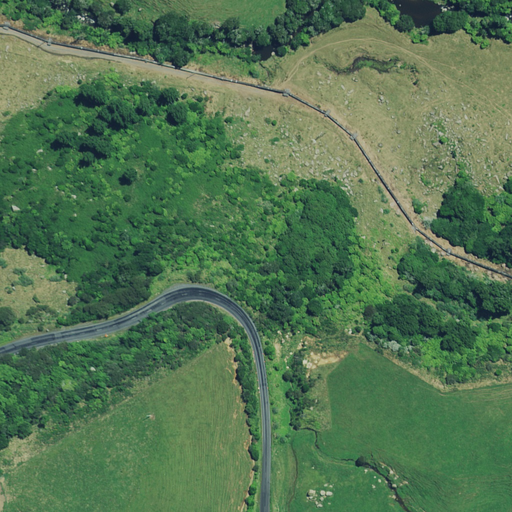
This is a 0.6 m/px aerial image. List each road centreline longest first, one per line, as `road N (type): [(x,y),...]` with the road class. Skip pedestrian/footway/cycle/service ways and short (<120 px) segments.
road 1 (track): [(0,32),(288,98),(339,137),(398,272),(417,288),(511,299)]
road 2 (tertiary): [(266,511),(263,366),(248,328),(222,302),(164,299),(108,321),(0,344)]
